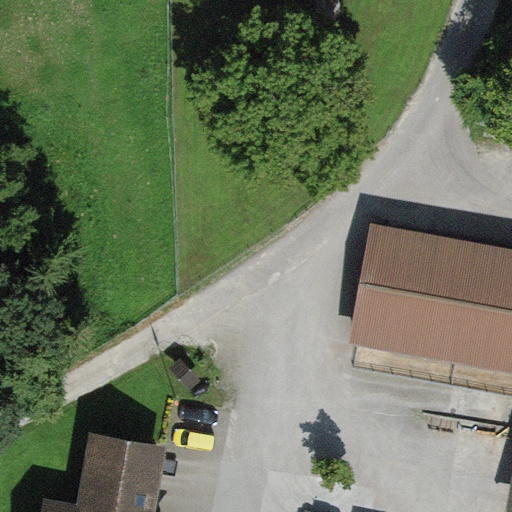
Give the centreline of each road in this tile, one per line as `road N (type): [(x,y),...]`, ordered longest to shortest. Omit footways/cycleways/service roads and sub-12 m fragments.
road 1 (residential): [(273,274),(399,167),(434,110),(474,0)]
road 2 (track): [(0,427),(273,274)]
road 3 (track): [(511,211),(465,179),(434,110)]
